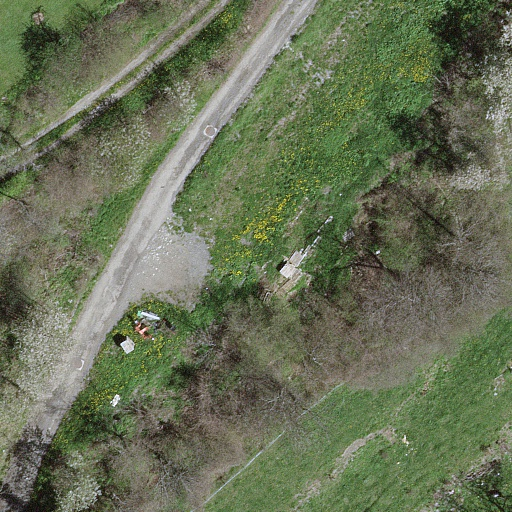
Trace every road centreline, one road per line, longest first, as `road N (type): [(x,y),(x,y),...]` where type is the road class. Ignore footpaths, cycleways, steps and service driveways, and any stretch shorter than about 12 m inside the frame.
road 1 (track): [(7,511),(44,396),(214,107),(287,0)]
road 2 (track): [(0,163),(160,51),(212,0)]
